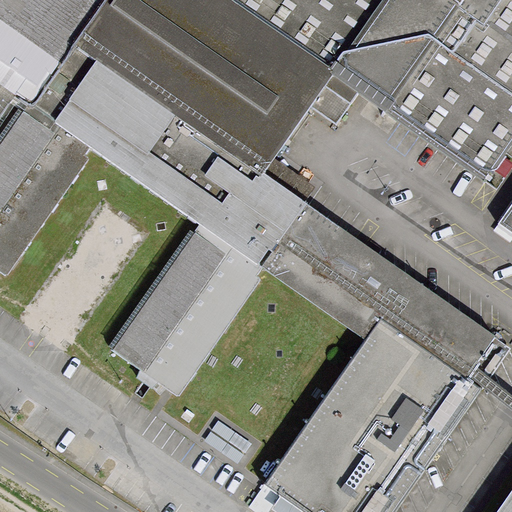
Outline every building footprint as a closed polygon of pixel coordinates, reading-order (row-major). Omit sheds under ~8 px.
[(0,0),(0,29),(57,70),(85,40),(113,0),(0,0)] [(227,0),(113,0),(85,40),(271,172),(314,111),(339,77),(227,0)] [(492,181),(511,152),(511,0),(505,0),(489,24),(456,0),(227,0),(339,77),(366,92),(492,181)] [(505,0),(456,0),(489,24),(505,0)] [(30,110),(57,70),(0,30),(0,120),(15,99),(30,110)] [(57,70),(30,110),(94,150),(204,225),(265,269),(309,199),(271,172),(85,40),(57,70)] [(363,96),(366,92),(339,77),(314,111),(340,128),(363,96)] [(0,270),(8,276),(94,150),(30,110),(0,151),(0,270)] [(511,198),(511,199),(496,223),(511,234),(511,198)] [(309,199),(265,269),(366,340),(382,317),(487,389),(494,379),(511,352),(511,346),(376,247),(369,243),(359,236),(309,199)] [(172,390),(182,396),(265,279),(259,276),(265,269),(204,225),(115,351),(144,371),(139,378),(156,389),(159,385),(161,382),(172,390)] [(366,340),(253,508),(258,511),(274,511),(285,498),(303,511),(400,511),(487,389),(382,317),(366,340)] [(511,393),(494,379),(487,389),(511,408),(511,393)] [(511,511),(511,497),(501,511),(511,511)]
